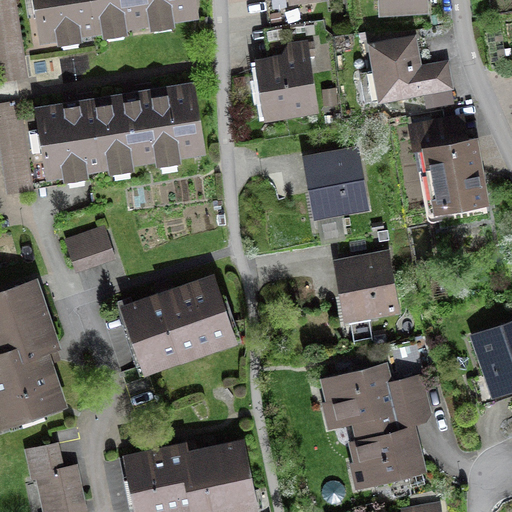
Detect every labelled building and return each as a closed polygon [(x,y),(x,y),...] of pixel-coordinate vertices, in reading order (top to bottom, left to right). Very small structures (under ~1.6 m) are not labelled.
[(17,0),(0,0),(0,62),(3,84),(29,80),(17,0)] [(40,0),(48,45),(100,37),(94,0),(40,0)] [(94,0),(100,37),(204,20),(200,0),(94,0)] [(330,0),(265,0),(267,11),(331,2),(330,0)] [(435,0),(383,0),(384,16),(437,13),(435,0)] [(419,38),(371,48),(383,106),(458,90),(452,62),(425,67),(419,38)] [(311,51),(257,60),(268,122),(322,112),(311,51)] [(96,101),(108,173),(210,156),(198,84),(96,101)] [(108,173),(96,101),(42,110),(54,182),(108,173)] [(19,104),(0,107),(0,131),(12,195),(34,191),(19,104)] [(460,115),(431,115),(431,136),(460,136),(460,115)] [(431,147),(443,217),(492,208),(480,139),(431,147)] [(358,146),(304,156),(315,221),(369,211),(358,146)] [(119,266),(106,228),(67,241),(81,279),(119,266)] [(391,251),(332,261),(343,327),(401,317),(391,251)] [(78,409),(39,280),(0,291),(0,413),(5,431),(78,409)] [(127,390),(221,365),(201,292),(108,317),(127,390)] [(511,324),(473,341),(497,401),(511,395),(511,324)] [(354,445),(406,433),(405,426),(395,386),(390,364),(318,380),(330,432),(350,428),(354,445)] [(420,381),(395,386),(405,426),(429,421),(420,381)] [(406,433),(354,445),(358,464),(350,466),(356,491),(429,474),(419,430),(406,433)] [(190,441),(120,455),(131,511),(254,511),(241,444),(192,454),(190,441)] [(81,511),(67,444),(26,453),(38,511),(81,511)]
